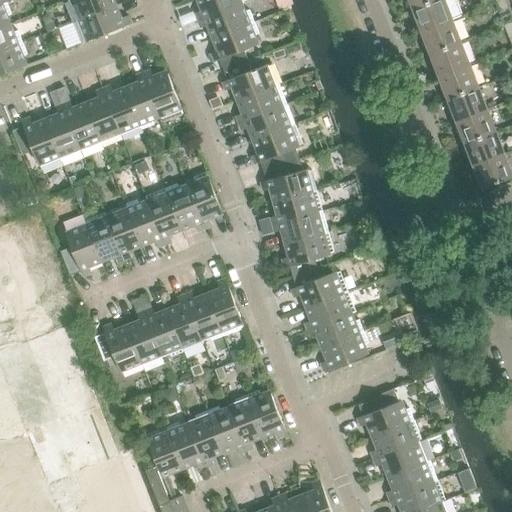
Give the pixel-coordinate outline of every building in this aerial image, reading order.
[(113,7),(110,0),(73,0),(77,8),(71,11),(75,22),(113,7)] [(239,5),(236,0),(200,0),(205,10),(195,14),(198,21),(239,5)] [(438,0),(405,0),(410,10),(412,9),(413,10),(438,0)] [(463,15),(456,0),(438,0),(413,10),(413,11),(411,12),(415,23),(418,22),(421,32),(453,21),(452,19),(463,15)] [(511,23),(511,19),(505,1),(496,4),(504,26),(511,23)] [(40,13),(36,2),(29,5),(33,16),(40,13)] [(0,28),(8,25),(5,17),(11,14),(7,3),(0,5),(0,28)] [(253,23),(249,11),(242,13),(239,5),(198,21),(201,28),(210,25),(215,37),(253,23)] [(131,24),(128,16),(118,20),(113,7),(75,22),(80,34),(87,32),(90,40),(131,24)] [(461,43),(453,21),(421,32),(425,42),(423,43),(427,54),(430,53),(430,55),(461,43)] [(255,46),(251,37),(258,34),(253,23),(215,37),(221,50),(211,54),(214,62),(220,60),(224,70),(248,61),(244,50),(255,46)] [(0,51),(23,43),(18,31),(11,33),(8,25),(0,28),(0,51)] [(0,75),(24,66),(21,58),(28,54),(23,43),(0,51),(0,75)] [(470,65),(461,43),(430,55),(431,56),(428,57),(432,68),(435,67),(439,77),(470,65)] [(278,85),(270,66),(264,68),(263,67),(252,71),(248,61),(224,70),(228,81),(222,83),(225,91),(235,87),(240,100),(278,85)] [(479,87),(470,65),(439,77),(443,87),(440,88),(444,99),(447,98),(447,99),(479,87)] [(183,113),(168,74),(154,80),(150,70),(143,73),(160,115),(169,111),(172,118),(183,113)] [(160,115),(143,73),(136,76),(140,85),(127,91),(142,129),(154,125),(152,118),(160,115)] [(286,105),(278,85),(240,100),(245,113),(236,117),(239,124),(286,105)] [(142,129),(127,91),(114,96),(110,86),(103,89),(119,130),(128,127),(131,134),(142,129)] [(64,87),(57,90),(63,105),(70,102),(64,87)] [(487,110),(479,87),(447,99),(448,101),(445,102),(450,113),(452,112),(456,122),(487,110)] [(119,130),(103,89),(96,92),(100,101),(87,107),(102,146),(114,141),(111,134),(119,130)] [(57,90),(50,93),(56,108),(63,105),(57,90)] [(102,146),(87,107),(74,112),(70,102),(63,105),(79,146),(88,143),(91,150),(102,146)] [(79,146),(63,105),(56,108),(60,117),(47,122),(62,161),(74,157),(71,149),(79,146)] [(294,125),(286,105),(239,124),(241,131),(251,127),(256,140),(294,125)] [(496,132),(487,110),(456,122),(460,131),(457,132),(462,144),(464,143),(465,144),(496,132)] [(62,161),(47,122),(34,128),(30,118),(22,121),(24,127),(13,131),(23,155),(34,151),(38,162),(48,159),(52,166),(62,161)] [(295,147),(302,145),(294,125),(256,140),(261,153),(252,157),(255,164),(260,162),(264,172),(289,164),(285,153),(295,149),(295,147)] [(505,154),(496,132),(465,144),(465,145),(463,146),(467,158),(470,157),(473,166),(505,154)] [(181,145),(179,139),(171,141),(173,147),(181,145)] [(166,161),(163,152),(154,156),(157,164),(166,161)] [(511,177),(511,173),(505,154),(473,166),(477,176),(475,177),(479,189),(482,188),(482,189),(511,177)] [(149,169),(146,160),(134,165),(138,174),(149,169)] [(71,162),(64,165),(69,178),(76,176),(71,162)] [(316,191),(311,172),(303,174),(302,172),(292,175),(289,164),(264,172),(266,181),(261,183),(263,191),(273,188),(277,202),(316,191)] [(222,211),(206,172),(194,177),(197,185),(189,189),(205,229),(212,226),(208,217),(222,211)] [(205,229),(189,189),(180,192),(177,184),(166,189),(181,227),(194,222),(198,232),(205,229)] [(88,196),(83,185),(75,189),(79,199),(88,196)] [(181,227),(166,189),(153,194),(156,202),(149,205),(165,245),(172,242),(168,233),(181,227)] [(322,212),(316,191),(277,202),(280,215),(270,218),(272,225),(314,214),(322,212)] [(165,245),(149,205),(139,208),(136,200),(125,205),(141,243),(154,238),(158,248),(165,245)] [(141,243),(125,205),(113,210),(116,217),(109,220),(125,261),(132,258),(128,248),(141,243)] [(327,233),(324,221),(317,223),(314,214),(272,225),(274,233),(284,230),(288,243),(327,233)] [(125,261),(109,220),(100,224),(96,216),(86,220),(101,259),(114,254),(117,264),(125,261)] [(101,259),(86,220),(74,225),(77,233),(67,237),(72,248),(61,252),(70,276),(82,271),(84,277),(92,274),(88,264),(101,259)] [(333,252),(327,233),(288,243),(292,257),(282,259),(284,268),(290,266),(293,277),(318,269),(315,259),(326,256),(325,255),(333,252)] [(347,292),(340,273),(333,275),(332,274),(322,278),(318,269),(293,277),(297,287),(291,290),(294,298),(304,294),(309,307),(347,292)] [(245,328),(225,279),(218,282),(221,292),(209,297),(225,336),(245,328)] [(225,336),(209,297),(196,302),(192,292),(185,295),(201,337),(211,333),(214,340),(225,336)] [(356,312),(347,292),(309,307),(314,319),(304,323),(307,331),(348,315),(356,312)] [(201,337),(185,295),(177,298),(181,308),(169,313),(184,352),(196,348),(193,340),(201,337)] [(184,352),(169,313),(155,318),(152,308),(145,311),(161,353),(170,349),(173,357),(184,352)] [(161,353),(145,311),(137,314),(141,324),(128,329),(144,368),(156,363),(153,356),(161,353)] [(363,332),(359,320),(352,323),(348,315),(307,331),(310,338),(320,334),(325,347),(363,332)] [(144,368),(128,329),(115,334),(111,324),(104,327),(106,333),(95,337),(104,361),(116,357),(121,369),(130,366),(133,373),(144,368)] [(365,355),(361,347),(368,344),(363,332),(325,347),(330,360),(320,364),(323,372),(365,355)] [(203,374),(200,365),(191,368),(194,377),(203,374)] [(226,375),(223,367),(216,370),(219,378),(226,375)] [(434,381),(432,375),(423,379),(425,385),(434,381)] [(414,420),(409,409),(403,412),(393,389),(382,394),(382,396),(358,405),(363,416),(357,419),(360,427),(370,423),(375,436),(414,420)] [(287,435),(271,394),(263,398),(260,391),(248,395),(263,434),(275,429),(279,438),(287,435)] [(263,434),(248,395),(238,400),(240,407),(231,411),(247,451),(254,449),(250,439),(263,434)] [(443,408),(440,400),(429,404),(432,412),(443,408)] [(247,451),(231,411),(222,414),(219,407),(208,411),(222,450),(235,445),(239,454),(247,451)] [(222,450),(208,411),(197,416),(200,423),(191,427),(207,467),(213,465),(210,455),(222,450)] [(422,441),(419,433),(414,420),(375,436),(380,449),(371,452),(373,460),(422,441)] [(207,467),(191,427),(182,430),(179,423),(167,428),(182,466),(195,461),(199,470),(207,467)] [(452,429),(450,424),(443,427),(445,432),(452,429)] [(182,466),(167,428),(149,435),(152,442),(151,443),(156,454),(163,474),(182,466)] [(430,461),(422,441),(373,460),(376,467),(386,463),(391,476),(430,461)] [(173,499),(163,474),(156,454),(142,460),(160,505),(173,499)] [(431,484),(427,476),(434,473),(430,461),(391,476),(396,489),(386,492),(389,500),(431,484)] [(331,511),(320,481),(312,484),(315,493),(303,499),(307,511),(331,511)] [(417,511),(446,501),(441,489),(434,492),(431,484),(389,500),(392,507),(402,503),(405,511),(417,511)] [(307,511),(303,499),(290,504),(286,494),(279,497),(284,511),(307,511)] [(175,511),(186,507),(182,496),(173,499),(160,505),(162,511),(175,511)] [(284,511),(279,497),(271,500),(275,509),(268,511),(284,511)] [(450,511),(446,501),(417,511),(450,511)]
